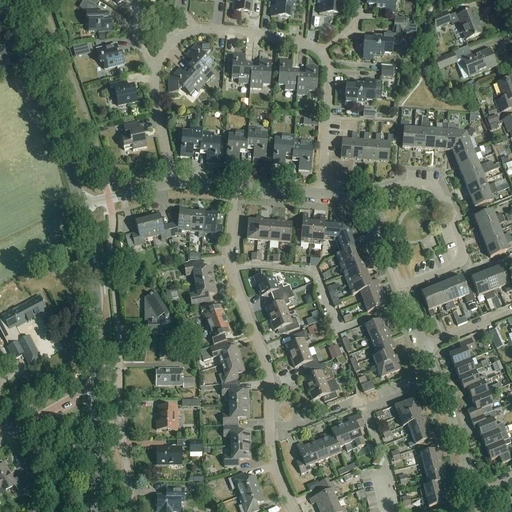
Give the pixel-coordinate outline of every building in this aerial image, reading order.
[(234,0),(235,2),(232,2),(231,12),(250,14),(251,0),(234,0)] [(275,0),(274,8),(271,8),(271,10),(269,10),(269,15),(270,15),(270,18),(288,20),(289,10),(284,9),(285,0),(275,0)] [(285,0),(284,9),(289,10),(294,10),(295,1),(298,2),(297,0),(285,0)] [(333,0),(322,0),(322,5),(319,5),(319,7),(317,7),(317,12),(318,12),(318,15),(336,16),(337,7),(337,6),(332,6),(333,0)] [(375,0),(376,5),(375,5),(375,9),(384,10),(384,14),(386,13),(386,15),(392,16),(392,14),(394,14),(394,0),(385,0),(382,0),(375,0)] [(98,9),(92,10),(92,7),(81,3),(80,5),(78,10),(84,12),(85,23),(88,23),(88,32),(97,32),(97,33),(112,33),(111,20),(107,20),(107,14),(98,15),(98,9)] [(472,10),(455,16),(455,17),(465,41),(482,34),(472,10)] [(446,12),(435,16),(434,31),(451,24),(446,12)] [(393,28),(393,36),(390,36),(391,34),(385,34),(385,35),(383,35),(383,38),(373,37),(373,42),(373,47),(382,48),(382,53),(392,54),(392,45),(397,45),(401,43),(402,32),(405,32),(407,30),(408,26),(395,25),(394,28),(393,28)] [(373,47),(373,42),(363,42),(362,60),(364,60),(364,62),(369,62),(370,60),(372,60),(372,57),(382,58),(382,53),(382,48),(373,47)] [(191,72),(205,85),(206,84),(203,82),(211,73),(208,70),(212,65),(205,58),(209,53),(209,43),(196,44),(185,56),(193,63),(188,69),(191,72)] [(91,45),(72,48),(75,58),(93,54),(91,45)] [(103,71),(123,66),(121,55),(118,56),(115,45),(95,50),(99,64),(101,63),(103,71)] [(0,66),(9,64),(4,50),(0,51),(0,66)] [(469,54),(460,58),(461,60),(464,68),(468,78),(496,67),(489,50),(471,57),(469,54)] [(249,90),(251,66),(244,65),(245,55),(232,54),(231,80),(238,80),(237,85),(249,86),(249,90)] [(435,61),(439,71),(457,63),(453,54),(435,61)] [(251,66),(249,90),(262,91),(262,86),(269,87),(271,61),(258,60),(258,70),(251,70),(251,66)] [(296,96),(298,72),(291,71),(291,61),(279,61),(277,86),(284,87),(284,91),(296,91),(296,96)] [(298,72),(296,96),(308,97),(309,92),(316,93),(318,67),(305,66),(305,77),(298,76),(298,72)] [(197,93),(205,85),(191,72),(186,77),(179,70),(167,82),(167,94),(178,94),(182,89),(189,96),(194,91),(197,93)] [(511,104),(511,101),(511,100),(511,79),(511,78),(496,84),(502,99),(494,102),(498,114),(511,108),(511,104)] [(382,83),(375,82),(375,81),(372,81),(372,80),(367,80),(367,81),(365,81),(364,84),(355,84),(355,89),(355,94),(364,95),(364,100),(381,101),(382,83)] [(117,107),(136,103),(132,86),(122,88),(121,83),(108,86),(110,96),(114,95),(117,107)] [(355,94),(355,89),(345,88),(344,106),(346,106),(346,108),(352,108),(352,107),(354,107),(354,104),(364,104),(364,100),(364,95),(355,94)] [(363,118),(374,119),(374,117),(377,116),(374,113),(375,112),(364,111),(363,118)] [(470,115),(469,123),(473,123),(479,115),(470,115)] [(496,116),(486,119),(489,126),(499,122),(496,116)] [(511,116),(502,120),(506,133),(511,130),(511,116)] [(400,134),(403,135),(402,149),(413,150),(414,130),(408,130),(408,123),(401,122),(400,134)] [(132,151),(146,148),(142,129),(140,129),(138,123),(123,126),(125,137),(120,138),(123,151),(132,149),(132,151)] [(424,151),(425,124),(421,124),(420,131),(414,130),(413,150),(424,151)] [(434,151),(436,132),(430,131),(430,124),(425,124),(424,151),(434,151)] [(436,132),(434,151),(445,152),(446,133),(447,133),(447,126),(442,125),(442,132),(436,132)] [(200,153),(201,129),(189,128),(189,132),(182,131),(180,157),(192,158),(193,148),(200,148),(199,153),(200,153)] [(202,129),(201,129),(200,153),(207,154),(206,164),(219,165),(221,139),(213,138),(213,134),(202,133),(202,129)] [(247,148),(248,129),(247,129),(247,133),(236,132),(235,136),(228,136),(226,161),(239,162),(239,152),(247,153),(247,148)] [(260,130),(248,129),(247,148),(254,148),(253,159),(265,160),(267,134),(260,134),(260,130)] [(475,133),(470,129),(466,134),(471,138),(475,133)] [(354,140),(357,140),(357,133),(351,133),(351,139),(342,139),(340,159),(352,160),(354,140)] [(452,153),(465,134),(447,133),(446,133),(445,152),(452,153)] [(366,141),(368,141),(369,134),(364,134),(364,140),(357,140),(354,140),(352,160),(365,161),(366,141)] [(472,151),(465,134),(452,153),(454,158),(472,151)] [(365,161),(377,162),(378,142),(381,142),(381,135),(376,135),(376,141),(368,141),(366,141),(365,161)] [(292,161),(294,136),(282,136),(282,140),(274,139),(272,165),(285,166),(285,156),(292,156),(292,161)] [(294,136),(292,161),(299,162),(298,172),(311,173),(313,147),(306,146),(306,142),(294,141),(294,136)] [(392,144),(393,136),(388,136),(387,142),(381,142),(378,142),(377,162),(389,163),(390,144),(392,144)] [(458,169),(476,161),(474,155),(480,153),(479,149),(478,149),(472,151),(454,158),(458,169)] [(507,157),(500,159),(502,165),(509,163),(507,157)] [(462,179),(487,169),(485,164),(478,167),(476,161),(458,169),(462,179)] [(466,189),(484,181),(482,176),(488,173),(487,169),(462,179),(466,189)] [(470,199),(495,189),(493,184),(486,187),(484,181),(466,189),(470,199)] [(495,189),(470,199),(474,209),(492,202),(490,196),(496,193),(495,189)] [(177,223),(167,226),(170,238),(178,236),(180,237),(181,233),(189,233),(191,213),(184,213),(184,209),(178,208),(177,223)] [(197,214),(191,213),(189,233),(197,234),(197,238),(201,238),(201,234),(203,214),(203,210),(197,210),(197,214)] [(473,218),(477,228),(502,218),(500,214),(494,216),(491,210),(473,218)] [(203,214),(201,234),(210,235),(209,239),(220,240),(221,226),(215,226),(216,211),(210,211),(210,215),(203,214)] [(152,218),(146,220),(151,239),(159,237),(160,241),(170,238),(167,226),(161,227),(157,213),(151,214),(152,218)] [(296,241),(300,241),(299,244),(310,245),(312,225),(306,225),(307,215),(302,214),(301,229),(297,229),(296,241)] [(312,225),(310,245),(321,246),(322,241),(321,241),(323,224),(324,216),(319,215),(318,226),(312,225)] [(143,241),(151,239),(146,220),(139,221),(138,217),(133,219),(137,234),(130,235),(133,248),(144,245),(143,241)] [(504,222),(502,218),(477,228),(481,238),(499,231),(497,225),(504,222)] [(257,241),(259,219),(255,219),(255,222),(247,221),(246,241),(257,241)] [(259,219),(257,241),(268,242),(269,222),(262,222),(263,219),(259,219)] [(269,222),(268,242),(279,243),(281,220),(276,220),(276,223),(269,222)] [(284,221),(281,220),(279,243),(290,244),(291,224),(284,224),(284,221)] [(329,224),(323,224),(321,241),(322,241),(321,246),(322,246),(322,242),(335,243),(336,227),(329,226),(329,224)] [(335,243),(349,237),(346,229),(343,227),(336,227),(335,243)] [(502,237),(499,231),(481,238),(485,248),(510,238),(508,234),(502,237)] [(351,243),(349,237),(335,243),(339,254),(355,248),(353,242),(351,243)] [(510,238),(485,248),(489,259),(508,252),(505,245),(511,243),(510,238)] [(335,256),(339,266),(358,259),(356,253),(365,249),(363,245),(355,248),(339,254),(335,256)] [(301,260),(301,265),(309,266),(310,258),(305,258),(301,260)] [(358,259),(339,266),(343,276),(371,265),(370,260),(360,264),(358,259)] [(194,285),(213,281),(210,268),(203,269),(201,263),(183,266),(185,277),(192,276),(194,285)] [(371,265),(343,276),(347,286),(366,279),(364,273),(373,269),(371,265)] [(501,267),(491,271),(498,289),(504,287),(506,293),(511,291),(501,267)] [(140,269),(134,272),(138,279),(144,275),(140,269)] [(492,292),(498,289),(491,271),(481,275),(490,300),(495,298),(492,292)] [(273,278),(266,281),(263,274),(252,279),(260,297),(269,293),(271,299),(291,291),(289,286),(283,289),(281,284),(276,286),(273,278)] [(470,279),(473,285),(469,286),(475,300),(473,295),(476,294),(478,298),(483,295),(486,301),(490,300),(481,275),(470,279)] [(451,281),(458,300),(464,297),(466,304),(475,300),(469,286),(465,288),(461,277),(451,281)] [(368,284),(366,279),(347,286),(351,296),(359,293),(377,286),(380,285),(378,280),(368,284)] [(213,281),(194,285),(196,294),(189,296),(191,309),(198,307),(211,303),(208,288),(214,287),(213,281)] [(451,281),(441,285),(450,310),(455,308),(452,302),(458,300),(451,281)] [(441,285),(431,289),(438,308),(444,305),(446,312),(450,310),(441,285)] [(363,303),(381,296),(378,289),(377,286),(359,293),(363,303)] [(432,310),(438,308),(431,289),(420,294),(430,318),(434,317),(432,310)] [(147,329),(147,336),(161,336),(161,322),(158,319),(163,316),(165,318),(169,315),(154,290),(150,292),(150,294),(145,296),(145,310),(145,321),(146,321),(146,329),(147,329)] [(269,320),(287,313),(284,306),(289,304),(287,301),(293,298),(291,291),(271,299),(274,304),(264,308),(269,320)] [(384,303),(381,296),(363,303),(367,313),(384,307),(383,304),(384,303)] [(21,340),(16,329),(28,323),(27,322),(32,319),(33,320),(44,314),(43,311),(45,309),(39,297),(26,303),(27,304),(22,307),(21,306),(1,317),(2,319),(0,319),(0,328),(3,333),(8,330),(9,332),(10,332),(16,342),(6,348),(13,361),(23,355),(30,367),(41,361),(28,337),(21,340)] [(211,303),(198,307),(202,320),(205,319),(208,327),(225,320),(220,306),(213,309),(211,303)] [(476,310),(474,304),(468,307),(470,313),(476,310)] [(290,320),(287,313),(269,320),(273,331),(283,327),(286,333),(298,328),(294,318),(290,320)] [(460,324),(470,322),(469,317),(462,318),(461,313),(458,314),(460,324)] [(316,317),(306,321),(309,326),(318,323),(320,322),(318,316),(316,317)] [(365,326),(368,336),(387,329),(384,322),(383,322),(382,319),(365,326)] [(225,320),(208,327),(210,335),(208,335),(213,347),(213,348),(225,343),(226,342),(223,336),(231,334),(225,320)] [(317,335),(314,328),(306,331),(309,338),(317,335)] [(390,336),(387,329),(368,336),(372,346),(390,339),(389,337),(390,336)] [(502,347),(494,330),(488,333),(496,350),(502,347)] [(284,346),(289,357),(307,350),(305,344),(309,342),(305,332),(292,337),(294,342),(284,346)] [(485,332),(477,336),(480,342),(488,339),(485,332)] [(340,336),(343,344),(348,343),(344,334),(340,336)] [(391,342),(390,339),(372,346),(376,356),(390,351),(391,351),(395,349),(392,342),(391,342)] [(453,367),(470,360),(467,352),(474,349),(470,339),(458,344),(461,350),(448,355),(453,367)] [(159,360),(171,360),(171,340),(159,340),(159,360)] [(203,363),(212,360),(218,358),(220,366),(239,360),(235,347),(227,349),(225,343),(213,348),(213,347),(208,349),(199,352),(203,363)] [(348,343),(343,344),(347,353),(351,351),(348,343)] [(333,351),(336,359),(344,356),(341,348),(333,351)] [(310,358),(307,350),(289,357),(293,369),(303,365),(306,372),(311,370),(318,366),(315,356),(310,358)] [(376,368),(397,360),(396,356),(393,357),(391,351),(390,351),(376,356),(372,358),(376,368)] [(221,386),(238,383),(236,375),(243,372),(239,360),(220,366),(224,375),(218,377),(221,386)] [(397,360),(376,368),(380,379),(398,371),(396,364),(399,363),(397,360)] [(470,360),(453,367),(458,378),(474,372),(481,369),(480,364),(473,367),(470,360)] [(486,360),(480,363),(482,369),(488,366),(486,360)] [(502,370),(499,362),(492,365),(495,373),(502,370)] [(307,390),(334,380),(330,370),(326,369),(325,369),(323,364),(318,366),(311,370),(313,375),(303,379),(307,390)] [(182,389),(188,389),(194,389),(194,379),(183,379),(182,370),(158,370),(158,372),(155,373),(156,387),(182,387),(182,389)] [(474,372),(458,378),(462,390),(483,382),(486,381),(484,376),(477,379),(474,372)] [(360,386),(366,383),(364,377),(358,380),(360,386)] [(338,391),(334,380),(307,390),(312,401),(321,397),(324,404),(337,399),(334,392),(338,391)] [(363,394),(374,390),(371,382),(360,386),(363,394)] [(483,382),(462,390),(463,391),(466,389),(471,400),(494,391),(501,388),(499,384),(486,389),(483,382)] [(229,406),(247,405),(247,392),(239,392),(238,383),(221,386),(221,397),(228,396),(229,406)] [(492,405),(491,402),(489,398),(496,395),(494,391),(471,400),(475,412),(467,415),(470,421),(492,412),(490,406),(492,405)] [(394,407),(398,417),(419,409),(418,405),(415,406),(412,400),(394,407)] [(199,401),(182,401),(182,408),(197,408),(197,411),(199,411),(199,401)] [(223,426),(237,426),(237,419),(248,419),(247,405),(229,406),(229,416),(222,416),(223,426)] [(155,432),(176,432),(176,407),(157,408),(157,416),(158,416),(158,423),(155,423),(155,432)] [(421,412),(419,409),(398,417),(402,427),(407,425),(420,420),(418,413),(421,412)] [(475,426),(477,431),(480,437),(503,428),(502,424),(495,427),(492,420),(496,419),(493,412),(492,412),(470,421),(472,427),(475,426)] [(342,426),(349,444),(352,451),(364,446),(357,429),(363,427),(359,415),(347,420),(349,424),(342,426)] [(411,435),(428,428),(427,426),(428,425),(425,418),(420,420),(407,425),(411,435)] [(344,446),(347,453),(352,451),(349,444),(342,426),(341,422),(336,424),(337,428),(331,431),(333,436),(338,449),(344,446)] [(230,447),(249,447),(249,433),(237,434),(237,426),(223,426),(223,438),(230,438),(230,447)] [(506,427),(504,428),(503,428),(480,437),(485,449),(501,443),(498,435),(505,432),(505,433),(508,431),(506,427)] [(411,435),(414,443),(408,445),(409,448),(433,438),(430,431),(429,431),(428,428),(411,435)] [(319,437),(321,441),(328,459),(340,455),(338,449),(333,436),(326,439),(325,435),(319,437)] [(308,442),(309,446),(310,446),(317,464),(328,459),(321,441),(315,444),(313,440),(308,442)] [(501,443),(485,449),(489,461),(496,458),(499,466),(511,461),(508,453),(506,453),(503,447),(510,444),(508,440),(501,443)] [(202,441),(189,441),(189,454),(198,454),(198,457),(201,457),(201,454),(202,454),(202,441)] [(309,467),(317,464),(310,446),(309,446),(303,448),(302,444),(296,446),(302,460),(296,463),(301,475),(310,471),(309,467)] [(156,467),(180,466),(180,447),(167,447),(167,449),(156,449),(156,467)] [(249,447),(230,447),(231,457),(224,457),(224,468),(238,468),(238,461),(250,460),(249,447)] [(420,454),(422,464),(441,460),(440,452),(438,452),(438,449),(420,454)] [(443,467),(441,460),(422,464),(425,475),(443,470),(442,468),(443,467)] [(4,466),(0,468),(0,492),(1,493),(14,485),(19,493),(31,487),(26,474),(12,481),(4,466)] [(444,473),(443,470),(425,475),(427,485),(428,486),(442,482),(447,481),(445,473),(444,473)] [(237,489),(240,497),(259,490),(254,478),(247,480),(244,474),(227,480),(232,491),(237,489)] [(315,504),(318,510),(336,502),(333,494),(336,493),(332,483),(328,484),(326,480),(318,484),(323,494),(309,500),(311,505),(315,504)] [(426,497),(444,493),(443,490),(444,490),(442,482),(428,486),(427,485),(423,486),(426,497)] [(360,494),(362,499),(375,494),(373,488),(360,494)] [(155,511),(179,511),(179,504),(183,504),(183,490),(168,490),(168,496),(156,496),(155,511)] [(259,490),(240,497),(243,505),(238,507),(239,511),(257,511),(259,511),(256,505),(263,502),(259,490)] [(444,493),(426,497),(429,508),(448,503),(446,495),(444,495),(444,493)] [(336,502),(318,510),(318,511),(345,511),(343,508),(339,510),(336,502)]
